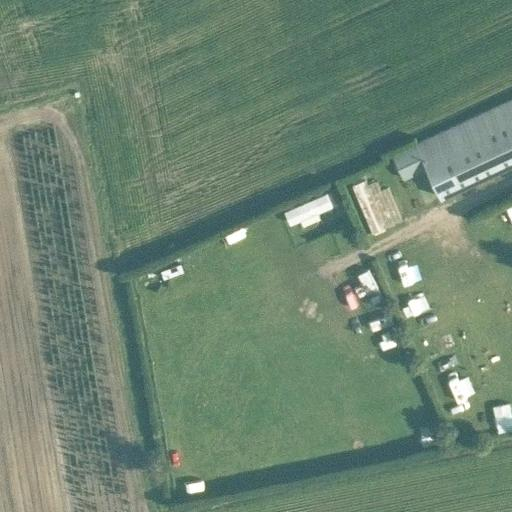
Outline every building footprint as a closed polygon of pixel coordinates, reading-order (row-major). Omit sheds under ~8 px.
[(428,167),(442,196),(511,163),(511,97),(416,142),(428,167)] [(428,167),(416,142),(392,153),(404,178),(428,167)] [(370,174),(355,180),(375,229),(389,223),(370,174)] [(336,188),(327,191),(333,206),(342,202),(336,188)] [(375,276),(366,278),(372,298),(381,295),(375,276)]
